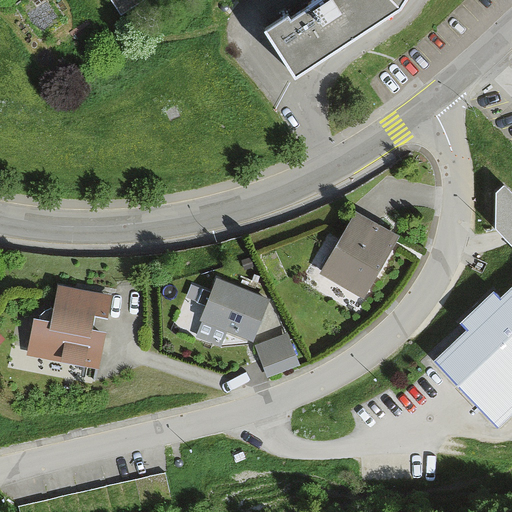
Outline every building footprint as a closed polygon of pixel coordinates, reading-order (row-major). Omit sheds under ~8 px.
[(109,0),(122,19),(152,0),(109,0)] [(325,0),(292,22),(289,17),(265,33),(294,79),(343,48),(391,17),(402,10),(406,2),(407,0),(325,0)] [(497,194),(495,228),(511,245),(511,192),(504,184),(497,194)] [(399,236),(356,211),(320,274),(363,299),(394,247),(399,236)] [(270,299),(216,278),(211,291),(199,321),(202,322),(196,337),(220,347),(226,332),(253,343),(270,299)] [(113,295),(58,285),(51,322),(35,319),(28,355),(98,368),(113,295)] [(469,330),(436,360),(498,429),(511,416),(511,288),(499,299),(494,293),(462,322),(469,330)] [(287,334),(255,346),(267,378),(300,366),(287,334)] [(142,511),(173,505),(165,472),(19,506),(19,511),(142,511)]
